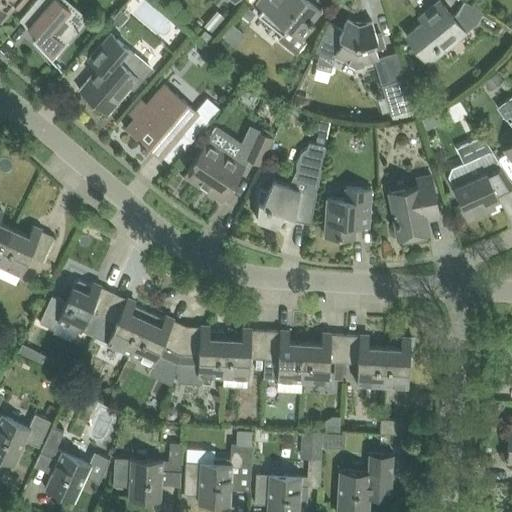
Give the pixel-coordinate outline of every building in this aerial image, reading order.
[(0,0),(0,20),(2,21),(16,5),(20,8),(26,0),(0,0)] [(35,0),(33,4),(20,19),(40,36),(36,40),(52,60),(53,59),(79,29),(55,0),(35,0)] [(261,14),(285,33),(280,40),(297,53),(306,41),(303,39),(314,25),(312,23),(322,10),(309,0),(260,0),(258,2),(265,8),(261,14)] [(408,35),(421,50),(430,62),(479,23),(485,11),(466,0),(460,11),(458,13),(454,16),(442,0),(427,12),(430,17),(408,35)] [(334,56),(335,53),(356,64),(380,57),(378,49),(387,46),(384,35),(379,37),(374,21),(368,23),(368,21),(355,19),(354,21),(349,19),(344,28),(330,21),(315,50),(320,53),(334,56)] [(221,35),(233,45),(243,33),(231,23),(221,35)] [(135,88),(153,67),(111,33),(88,59),(98,68),(80,89),(108,113),(132,85),(135,88)] [(498,71),(485,81),(491,90),(504,80),(498,71)] [(407,77),(382,84),(391,115),(416,108),(407,77)] [(165,83),(147,104),(142,100),(131,113),(136,117),(126,128),(143,142),(141,145),(147,149),(148,147),(161,158),(183,133),(192,141),(221,108),(208,97),(197,110),(165,83)] [(246,165),(222,149),(226,142),(232,135),(217,125),(212,133),(208,140),(195,158),(193,162),(192,161),(188,167),(189,168),(184,175),(211,193),(215,188),(226,195),(237,179),(246,165)] [(246,157),(262,165),(275,138),(258,130),(246,157)] [(311,222),(327,145),(310,142),(308,147),(302,151),(297,162),(296,166),(296,169),(288,185),(275,180),(269,191),(261,188),(258,219),(277,226),(283,217),(311,222)] [(511,188),(511,180),(492,149),(452,167),(449,176),(469,219),(489,210),(487,204),(500,198),(498,194),(511,188)] [(440,216),(436,197),(432,175),(418,177),(420,185),(390,191),(399,237),(401,237),(403,240),(413,238),(414,235),(429,232),(426,213),(438,211),(439,216),(440,216)] [(369,226),(371,206),(372,188),(347,186),(346,199),(328,198),(325,235),(355,237),(356,225),(369,226)] [(0,259),(14,228),(0,221),(0,219),(3,212),(0,210),(0,259)] [(28,235),(14,228),(0,259),(0,263),(22,273),(30,255),(43,261),(55,235),(33,225),(28,235)] [(103,317),(114,291),(93,282),(92,285),(80,279),(74,284),(66,300),(53,294),(40,320),(54,328),(59,318),(94,335),(103,317)] [(136,301),(114,291),(103,317),(115,323),(107,340),(131,351),(146,318),(147,309),(135,304),(136,301)] [(175,371),(187,324),(166,315),(164,318),(152,313),(146,318),(131,351),(154,362),(175,371)] [(224,374),(226,338),(227,333),(223,329),(211,329),(211,326),(187,324),(175,371),(179,372),(203,373),(224,374)] [(224,385),(247,386),(248,376),(250,376),(251,356),(264,357),(266,329),(243,328),(242,338),(226,338),(224,374),(224,385)] [(303,379),(306,342),(290,341),(290,330),(266,329),(264,357),(265,357),(264,376),(303,379)] [(306,342),(303,379),(329,380),(330,360),(344,361),(346,334),(322,332),(322,343),(306,342)] [(369,335),(346,334),(344,361),(358,362),(357,382),(383,384),(386,346),(369,345),(369,335)] [(401,348),(386,346),(383,384),(409,385),(411,348),(413,348),(414,338),(402,337),(401,348)] [(48,427),(52,419),(36,412),(30,426),(0,411),(0,405),(5,395),(0,392),(0,456),(15,463),(16,462),(14,461),(25,439),(39,445),(48,427)] [(380,432),(386,432),(406,433),(407,419),(381,417),(380,432)] [(100,481),(110,457),(95,451),(90,462),(58,447),(66,431),(53,425),(41,451),(52,456),(49,465),(55,468),(47,485),(46,484),(45,486),(76,500),(76,498),(75,498),(85,475),(100,481)] [(323,456),(323,445),(345,444),(344,427),(303,429),(304,456),(323,456)] [(186,473),(184,493),(200,494),(200,500),(198,500),(198,501),(231,503),(231,502),(229,501),(230,486),(238,486),(239,473),(252,474),(253,454),(254,429),(238,429),(237,441),(240,444),(240,445),(237,448),(236,457),(215,456),(215,462),(200,461),(186,460),(186,473)] [(170,460),(131,458),(115,457),(114,484),(131,485),(130,496),(129,496),(129,497),(162,499),(162,497),(160,497),(161,479),(169,480),(169,469),(182,470),(183,442),(172,441),(170,460)] [(379,453),(369,453),(368,471),(339,469),(338,489),(337,509),(370,511),(371,496),(389,497),(390,482),(392,454),(379,453)] [(322,486),(323,458),(322,458),(309,457),(308,475),(256,472),(255,502),(269,503),(268,511),(267,511),(266,511),(298,511),(299,500),(307,500),(308,485),(322,486)]
